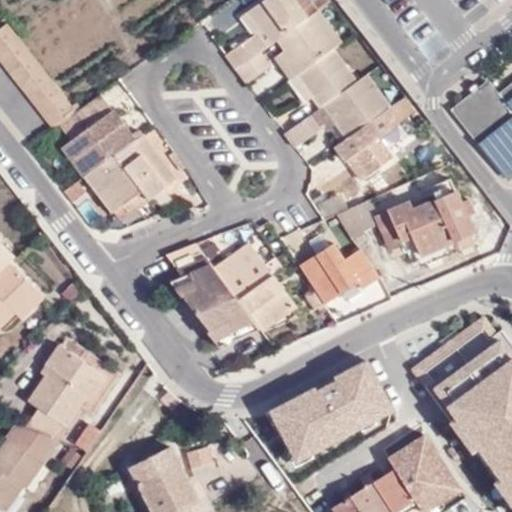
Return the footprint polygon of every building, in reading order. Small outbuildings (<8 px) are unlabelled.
[(276,48),(279,46),(308,26),(289,0),(268,0),(250,14),(276,48)] [(250,14),(242,20),(255,39),(267,54),(276,48),(250,14)] [(333,57),(343,50),(318,19),(308,26),(279,46),(286,56),(282,59),(298,82),(333,57)] [(76,113),(8,25),(0,31),(0,57),(54,128),(59,124),(76,113)] [(267,54),(255,39),(227,60),(238,74),(262,58),(267,54)] [(282,59),(286,56),(279,46),(276,48),(267,54),(262,58),(269,68),(275,64),(282,59)] [(321,114),(324,112),(356,89),(333,57),(298,82),(314,104),(321,114)] [(270,70),(269,68),(262,58),(238,74),(248,87),(270,70)] [(292,86),(298,82),(282,59),(275,64),(292,86)] [(309,109),(314,104),(298,82),(292,86),(309,109)] [(333,125),(347,143),(390,113),(366,83),(356,89),(324,112),(333,125)] [(511,167),(511,88),(502,96),(493,103),(481,89),(452,112),(503,174),(511,167)] [(404,118),(418,109),(406,93),(393,103),(404,118)] [(59,124),(74,144),(113,116),(98,97),(76,113),(59,124)] [(382,142),(405,127),(392,111),(390,113),(347,143),(341,148),(355,167),(358,166),(370,183),(399,161),(382,142)] [(319,136),(333,125),(324,112),(321,114),(309,122),(319,136)] [(74,144),(63,152),(83,179),(86,177),(117,155),(134,144),(113,116),(74,144)] [(309,122),(286,138),(297,153),(319,136),(309,122)] [(179,184),(145,136),(134,144),(117,155),(145,192),(153,203),(154,204),(179,184)] [(145,192),(117,155),(86,177),(115,215),(116,214),(145,192)] [(468,200),(462,203),(450,178),(432,188),(438,200),(414,210),(409,201),(377,216),(373,209),(368,211),(372,218),(376,217),(389,246),(413,235),(426,265),(460,250),(456,241),(475,232),(468,217),(475,214),(468,200)] [(81,180),(67,190),(76,202),(89,191),(81,180)] [(325,218),(348,206),(340,191),(317,204),(325,218)] [(153,203),(145,192),(116,214),(124,224),(153,203)] [(352,241),(374,227),(364,208),(336,221),(352,241)] [(0,271),(10,262),(14,258),(0,242),(0,271)] [(361,280),(367,289),(381,277),(358,248),(344,260),(332,244),(301,268),(310,281),(315,288),(326,305),(361,280)] [(218,271),(200,246),(172,258),(187,279),(176,285),(220,349),(242,338),(237,329),(252,318),(241,302),(218,271)] [(274,278),(249,247),(218,271),(241,302),(274,278)] [(37,290),(10,262),(0,271),(0,326),(14,312),(37,290)] [(263,334),(297,308),(274,278),(241,302),(252,318),(260,329),(263,334)] [(304,295),(316,313),(326,305),(315,288),(304,295)] [(22,318),(44,296),(37,290),(14,312),(22,318)] [(511,353),(482,314),(412,368),(511,497),(511,353)] [(242,338),(260,329),(252,318),(237,329),(242,338)] [(29,402),(39,409),(26,428),(56,440),(85,397),(89,400),(107,376),(61,344),(47,366),(52,370),(46,378),(29,402)] [(366,361),(270,414),(297,462),(393,408),(366,361)] [(47,366),(42,373),(46,378),(52,370),(47,366)] [(43,464),(42,463),(58,440),(56,440),(26,428),(15,423),(11,437),(0,451),(0,503),(16,481),(23,487),(26,488),(43,464)] [(388,454),(397,467),(419,499),(425,511),(465,485),(428,429),(388,454)] [(153,511),(176,511),(198,501),(171,447),(146,461),(153,474),(138,481),(153,511)] [(192,469),(211,464),(207,449),(198,452),(188,455),(192,469)] [(146,461),(132,468),(138,481),(153,474),(146,461)] [(397,467),(334,504),(338,511),(396,511),(419,499),(397,467)] [(0,503),(0,508),(4,511),(5,511),(23,487),(16,481),(0,503)]
